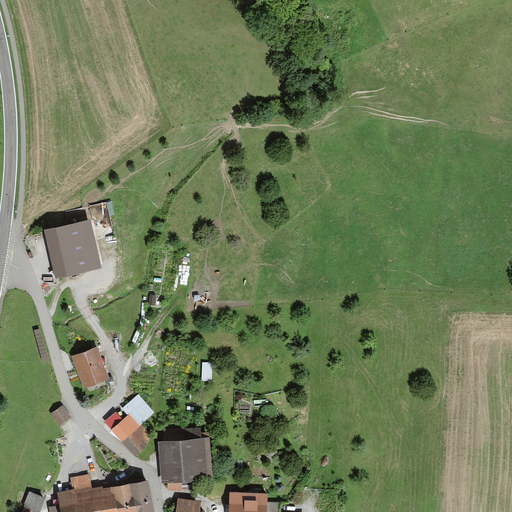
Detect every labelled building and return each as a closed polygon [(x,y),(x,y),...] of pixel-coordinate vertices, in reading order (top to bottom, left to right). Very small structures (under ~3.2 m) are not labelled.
[(89,220),(44,229),(54,278),(99,269),(89,220)] [(97,345),(72,353),(83,387),(108,379),(97,345)] [(213,377),(214,361),(205,361),(204,376),(213,377)] [(63,404),(53,411),(60,422),(70,415),(63,404)] [(129,411),(111,426),(134,453),(152,438),(129,411)] [(210,435),(159,439),(161,480),(169,479),(170,489),(202,487),(201,478),(213,477),(210,435)] [(73,487),(57,490),(61,511),(155,511),(148,475),(110,483),(110,484),(102,486),(102,484),(92,486),(89,473),(71,477),(73,487)] [(25,505),(41,510),(46,494),(31,489),(25,505)] [(267,492),(231,491),(230,511),(281,511),(282,500),(266,500),(267,492)] [(202,499),(179,495),(175,511),(206,511),(207,508),(200,507),(202,499)]
